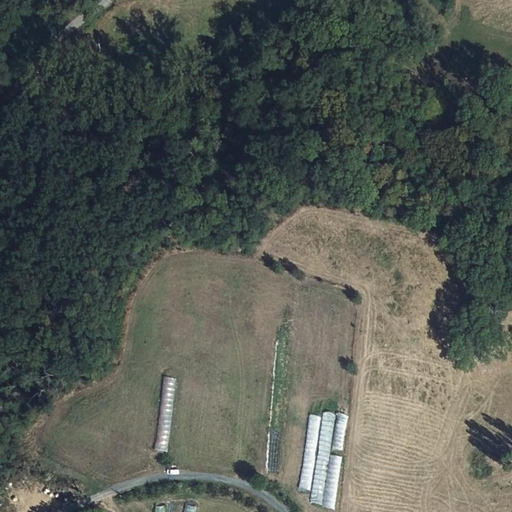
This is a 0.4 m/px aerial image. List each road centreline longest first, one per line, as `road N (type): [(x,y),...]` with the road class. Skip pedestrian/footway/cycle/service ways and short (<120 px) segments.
road 1 (unclassified): [(280,511),(242,486),(176,476),(72,511)]
road 2 (unclassified): [(0,105),(107,0)]
